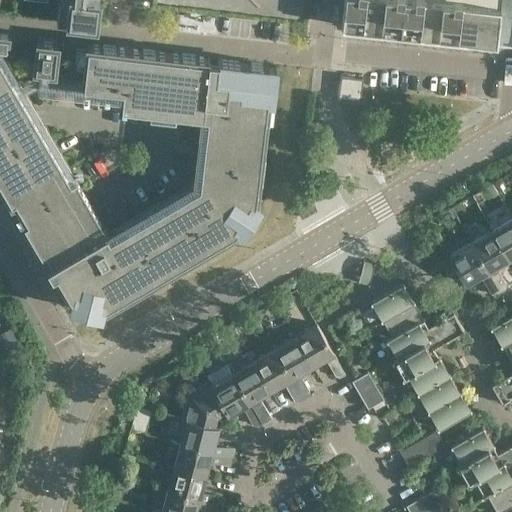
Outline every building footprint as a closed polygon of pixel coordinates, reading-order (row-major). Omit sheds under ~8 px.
[(69,20),(95,23),(97,0),(58,0),(56,18),(60,19),(69,20)] [(344,0),(342,25),(361,28),(364,0),(344,0)] [(364,0),(361,28),(381,30),(384,0),(364,0)] [(384,0),(381,30),(400,32),(403,0),(384,0)] [(403,0),(400,32),(419,34),(422,0),(403,0)] [(422,0),(419,34),(438,36),(442,0),(422,0)] [(442,0),(438,36),(458,38),(462,1),(452,0),(442,0)] [(458,38),(477,40),(481,3),(462,1),(458,38)] [(481,3),(477,40),(496,42),(500,5),(481,3)] [(47,263),(77,246),(106,229),(1,49),(1,46),(6,46),(8,34),(0,33),(0,183),(1,186),(2,185),(4,188),(3,189),(9,199),(10,199),(47,263)] [(37,38),(34,66),(55,68),(58,40),(52,39),(51,39),(43,38),(42,38),(37,38)] [(83,88),(122,93),(127,48),(115,47),(115,46),(103,44),(102,45),(88,44),(83,88)] [(127,48),(122,93),(121,103),(161,108),(167,53),(155,51),(155,50),(142,49),(142,50),(127,48)] [(161,108),(201,113),(207,57),(195,56),(195,55),(182,53),(182,54),(167,53),(161,108)] [(221,129),(206,127),(200,172),(206,173),(206,177),(197,190),(207,207),(236,226),(242,230),(253,214),(251,213),(244,208),(250,199),(259,205),(260,202),(255,198),(256,197),(258,177),(256,177),(251,177),(252,165),(263,166),(263,165),(252,164),(254,152),(259,153),(261,153),(265,118),(263,118),(258,117),(260,96),(272,98),(274,78),(272,78),(262,77),(264,66),(269,66),(269,65),(274,66),(273,67),(275,68),(276,65),(262,64),(262,63),(250,61),(250,62),(219,59),(219,57),(218,57),(216,70),(208,69),(210,56),(208,56),(208,57),(207,57),(201,113),(203,113),(204,109),(212,110),(213,99),(224,100),(221,129)] [(360,100),(363,77),(340,74),(338,97),(360,100)] [(305,135),(319,136),(320,121),(307,120),(305,135)] [(60,268),(52,273),(52,274),(63,268),(74,288),(70,304),(87,308),(87,309),(99,312),(99,311),(101,312),(104,303),(106,303),(137,285),(136,284),(133,280),(152,268),(157,277),(158,277),(153,268),(163,262),(165,266),(166,268),(197,250),(196,248),(193,244),(204,238),(209,247),(210,247),(205,238),(215,232),(217,236),(218,238),(235,228),(236,226),(207,207),(197,190),(194,192),(191,187),(126,225),(133,238),(108,253),(99,236),(107,231),(106,229),(77,246),(47,263),(48,264),(41,269),(41,270),(56,261),(60,268)] [(511,216),(491,229),(509,258),(511,256),(511,216)] [(471,240),(500,291),(505,288),(506,284),(495,266),(509,258),(491,229),(471,240)] [(449,253),(466,283),(480,275),(491,294),(495,294),(500,291),(471,240),(449,253)] [(381,317),(413,299),(402,281),(371,299),(381,317)] [(381,317),(392,335),(393,337),(419,321),(424,318),(413,299),(381,317)] [(429,338),(424,341),(430,350),(464,330),(453,311),(423,328),(429,338)] [(502,344),(506,341),(511,337),(511,312),(491,325),(502,344)] [(387,338),(397,355),(398,357),(424,341),(429,338),(423,328),(419,321),(393,337),(392,335),(387,338)] [(335,375),(339,376),(345,372),(337,358),(337,357),(317,322),(294,336),(311,365),(324,357),(335,375)] [(23,345),(14,330),(2,337),(11,352),(23,345)] [(299,372),(311,365),(294,336),(274,348),(303,398),(308,394),(309,390),(299,372)] [(434,357),(430,350),(424,341),(398,357),(397,355),(393,358),(404,377),(408,375),(408,373),(434,357)] [(274,348),(253,360),(270,389),(282,382),(293,400),(297,401),(303,398),(274,348)] [(409,374),(419,392),(450,374),(438,355),(434,357),(408,373),(408,375),(409,374)] [(270,389),(253,360),(233,372),(262,422),(267,419),(268,414),(257,396),(270,389)] [(368,370),(358,376),(352,380),(368,407),(384,397),(368,370)] [(233,372),(212,384),(211,384),(226,410),(225,410),(228,414),(241,406),(252,424),(256,425),(262,422),(233,372)] [(511,372),(492,384),(503,402),(511,396),(511,372)] [(419,392),(429,410),(460,392),(450,374),(419,392)] [(211,384),(212,384),(210,379),(188,392),(181,417),(187,418),(187,417),(213,425),(214,424),(216,415),(225,410),(226,410),(211,384)] [(471,410),(460,392),(429,410),(440,428),(471,410)] [(187,417),(187,418),(180,441),(233,455),(235,447),(216,441),(220,426),(214,424),(213,425),(187,417)] [(463,463),(489,447),(494,444),(483,425),(452,443),(462,461),(463,463)] [(401,449),(412,469),(447,448),(436,429),(401,449)] [(180,441),(174,464),(207,473),(211,458),(231,464),(233,455),(180,441)] [(511,444),(493,455),(499,464),(504,461),(509,470),(511,468),(511,444)] [(468,483),(473,480),(473,479),(499,464),(493,455),(489,447),(463,463),(462,461),(457,464),(468,483)] [(504,461),(499,464),(473,479),(473,480),(483,498),(488,495),(487,493),(511,478),(511,474),(509,470),(504,461)] [(174,464),(168,487),(220,501),(223,493),(203,488),(207,473),(174,464)] [(511,478),(487,493),(488,495),(497,511),(499,511),(511,504),(511,478)] [(113,496),(113,497),(121,499),(124,489),(115,487),(113,496)] [(218,510),(220,501),(168,487),(162,509),(162,511),(166,511),(196,511),(198,505),(218,510)] [(433,488),(420,495),(429,511),(443,504),(433,488)] [(428,511),(429,511),(420,495),(406,504),(411,511),(428,511)]
